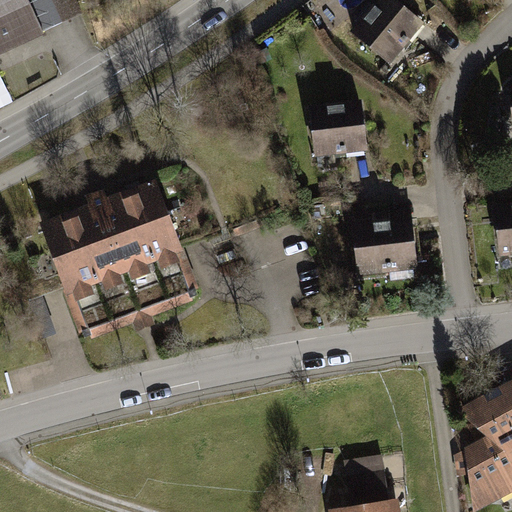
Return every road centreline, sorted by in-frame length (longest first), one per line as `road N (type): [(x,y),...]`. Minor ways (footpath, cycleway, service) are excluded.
road 1 (residential): [(0,426),(160,381),(463,333)]
road 2 (residential): [(463,333),(448,189),(466,75),(511,34)]
road 3 (secondary): [(0,140),(229,0)]
road 4 (unknown): [(430,337),(455,511)]
road 5 (track): [(0,439),(38,481),(132,511)]
